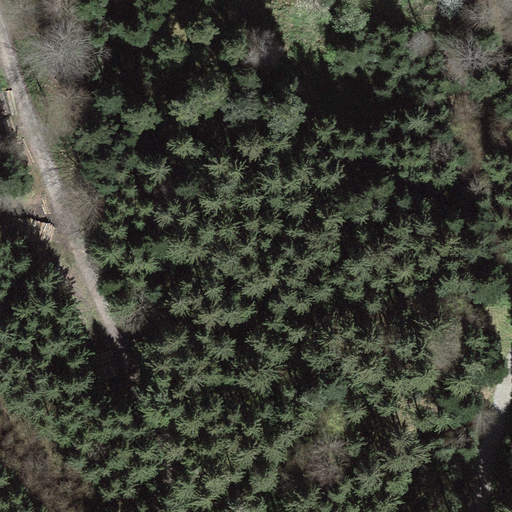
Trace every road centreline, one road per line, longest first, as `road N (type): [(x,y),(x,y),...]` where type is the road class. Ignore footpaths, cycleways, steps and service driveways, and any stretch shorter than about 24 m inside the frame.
road 1 (track): [(186,511),(0,33)]
road 2 (track): [(511,326),(375,318),(119,337)]
road 3 (track): [(511,364),(483,511)]
